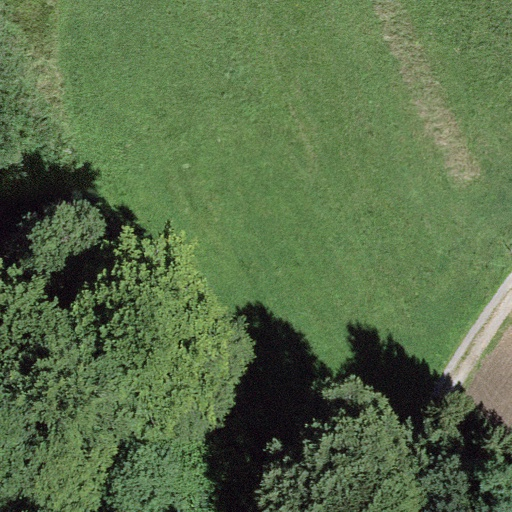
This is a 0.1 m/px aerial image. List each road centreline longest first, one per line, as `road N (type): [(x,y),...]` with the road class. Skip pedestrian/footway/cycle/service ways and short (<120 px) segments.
road 1 (track): [(511,291),(398,454),(388,511)]
road 2 (track): [(141,511),(0,354)]
